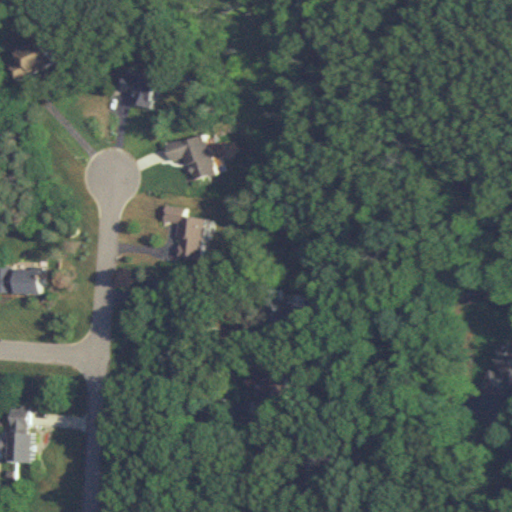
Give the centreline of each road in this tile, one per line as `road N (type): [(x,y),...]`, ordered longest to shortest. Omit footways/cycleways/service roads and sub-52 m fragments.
road 1 (residential): [(88,511),(113,178)]
road 2 (residential): [(420,0),(405,34),(408,97),(419,127),(511,234)]
